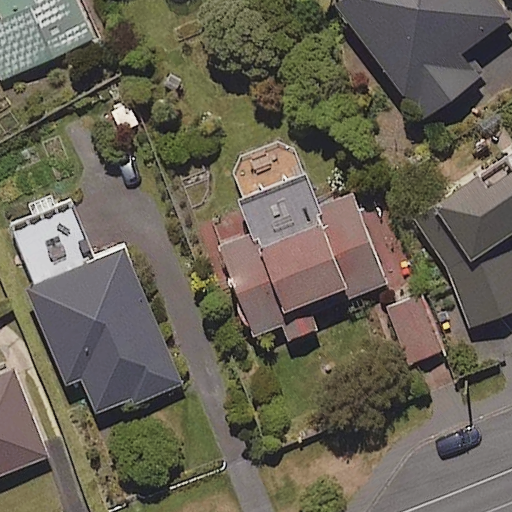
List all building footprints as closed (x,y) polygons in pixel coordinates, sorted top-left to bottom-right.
[(0,0),(0,11),(1,15),(0,15),(0,68),(4,79),(97,38),(79,0),(0,0)] [(501,0),(340,0),(424,116),(448,99),(458,113),(492,89),(463,48),(511,14),(501,0)] [(220,242),(261,348),(283,339),(285,344),(320,330),(312,311),(391,281),(356,189),(323,202),(296,133),(228,159),(255,228),(220,242)] [(511,149),(411,212),(481,326),(511,306),(511,254),(501,236),(511,228),(511,149)] [(86,261),(67,215),(17,235),(36,282),(29,285),(67,381),(82,375),(99,416),(182,382),(126,244),(86,261)] [(444,349),(424,293),(389,306),(408,361),(444,349)] [(0,473),(50,454),(15,361),(0,366),(0,473)]
